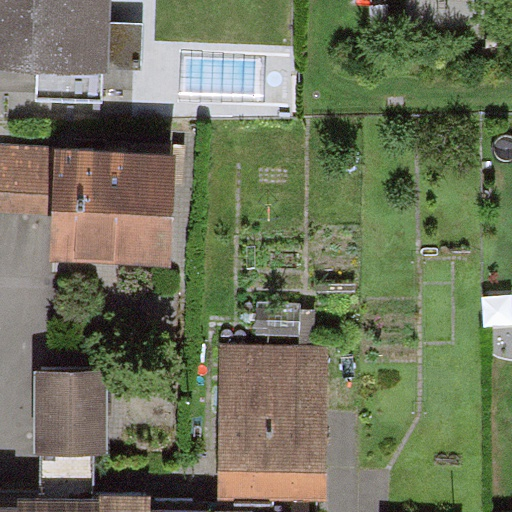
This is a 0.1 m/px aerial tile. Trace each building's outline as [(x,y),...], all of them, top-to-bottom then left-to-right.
[(0,0),(0,62),(109,64),(109,19),(109,0),(0,0)] [(142,20),(109,19),(109,64),(140,64),(142,20)] [(0,210),(58,213),(61,149),(0,144),(0,210)] [(58,213),(56,260),(170,264),(175,153),(61,149),(58,213)] [(223,497),(325,499),(328,352),(225,351),(223,497)] [(109,455),(110,376),(37,375),(37,457),(41,457),(41,499),(93,500),(94,455),(109,455)] [(0,511),(327,511),(327,510),(217,508),(217,504),(93,500),(41,499),(0,497),(0,511)]
